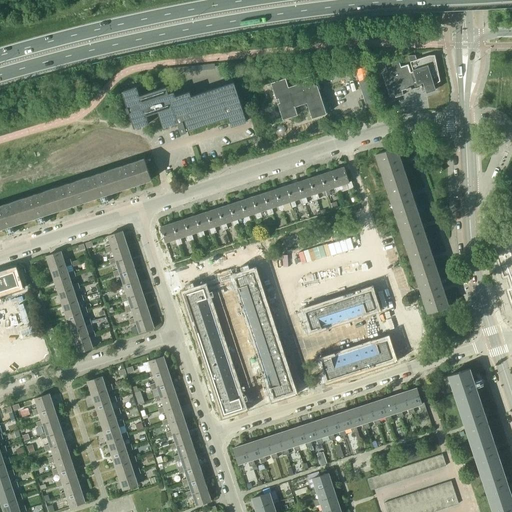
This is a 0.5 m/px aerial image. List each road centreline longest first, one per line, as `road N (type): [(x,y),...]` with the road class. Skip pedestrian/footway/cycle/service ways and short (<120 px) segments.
road 1 (trunk): [(0,75),(171,32),(405,0)]
road 2 (residential): [(175,197),(389,129),(465,121)]
road 3 (residential): [(211,433),(494,340)]
road 4 (trunk): [(247,0),(0,55)]
road 5 (tertiary): [(494,340),(473,264),(465,121)]
road 6 (unknown): [(395,286),(316,310),(309,277),(382,250)]
road 7 (residential): [(0,387),(175,333)]
road 8 (residential): [(0,254),(134,210)]
road 9 (residential): [(175,333),(134,210)]
